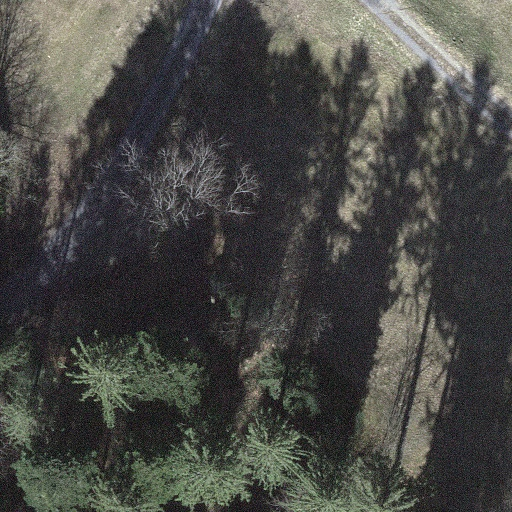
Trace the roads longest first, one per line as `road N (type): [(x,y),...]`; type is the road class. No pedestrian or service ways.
road 1 (track): [(197,0),(131,143),(35,288),(0,310)]
road 2 (track): [(368,0),(511,124)]
